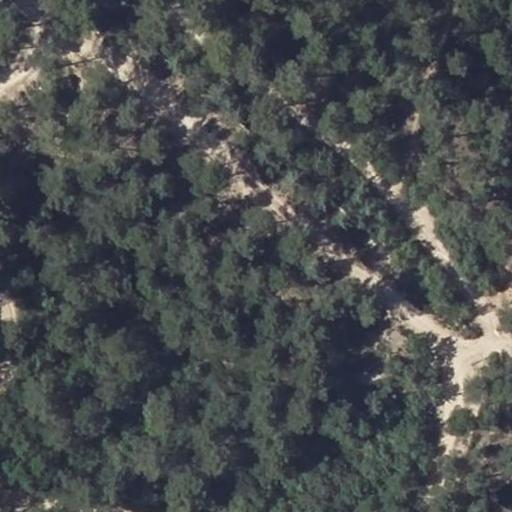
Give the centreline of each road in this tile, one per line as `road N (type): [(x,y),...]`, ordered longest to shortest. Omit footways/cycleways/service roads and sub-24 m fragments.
road 1 (track): [(0,71),(71,33),(108,53),(450,350),(468,349),(498,325)]
road 2 (track): [(159,0),(395,187),(511,338)]
road 3 (track): [(431,511),(468,349)]
road 4 (track): [(136,511),(59,487),(0,433)]
